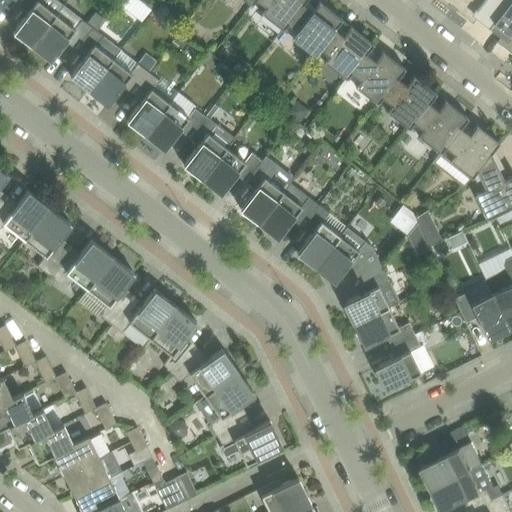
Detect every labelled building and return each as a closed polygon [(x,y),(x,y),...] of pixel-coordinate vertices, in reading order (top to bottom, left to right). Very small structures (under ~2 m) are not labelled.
[(29,11),(13,30),(32,45),(64,5),(57,0),(21,0),(19,3),(29,11)] [(261,11),(283,29),(285,27),(303,3),(306,0),(254,0),(251,4),(252,4),(253,2),(263,9),(261,11)] [(292,36),(314,53),(334,28),(342,18),(319,0),(319,1),(319,2),(312,11),(303,3),(285,27),(294,34),(292,36)] [(488,26),(489,27),(509,0),(459,0),(454,7),(469,19),(474,13),(489,25),(488,26)] [(511,0),(509,0),(489,27),(490,27),(491,26),(506,38),(501,44),(511,52),(511,0)] [(66,40),(76,47),(92,27),(87,23),(64,5),(32,45),(51,60),(66,40)] [(95,12),(87,23),(92,27),(101,16),(95,12)] [(101,16),(92,27),(97,30),(105,20),(101,16)] [(189,20),(182,28),(192,36),(195,31),(194,24),(189,20)] [(324,61),(346,78),(366,52),(374,42),(351,25),(350,26),(351,26),(344,35),(334,28),(314,53),(315,54),(316,51),(326,59),(324,61)] [(70,75),(88,90),(120,49),(97,30),(92,27),(76,47),(85,55),(70,75)] [(181,32),(174,40),(180,45),(185,45),(189,39),(181,32)] [(123,84),(132,92),(149,71),(138,63),(120,49),(88,90),(107,104),(123,84)] [(355,85),(377,102),(397,77),(405,67),(382,49),(381,50),(382,51),(375,60),(366,52),(346,78),(348,76),(357,83),(355,85)] [(146,52),(138,63),(149,71),(157,60),(146,52)] [(237,61),(232,68),(243,76),(248,69),(237,61)] [(126,119),(145,134),(170,102),(152,88),(159,79),(149,71),(132,92),(142,99),(126,119)] [(387,110),(409,127),(429,102),(436,92),(414,74),(413,75),(414,76),(407,85),(397,77),(377,102),(378,103),(379,101),(388,108),(387,110)] [(258,91),(249,102),(256,107),(264,96),(258,91)] [(418,135),(440,152),(460,126),(468,117),(445,99),(444,100),(445,100),(438,109),(429,102),(409,127),(411,125),(420,133),(418,135)] [(180,128),(189,136),(205,115),(195,107),(188,116),(170,102),(145,134),(164,149),(180,128)] [(183,163),(202,178),(227,146),(234,137),(205,115),(189,136),(199,143),(183,163)] [(450,159),(472,176),(491,152),(499,141),(477,123),(476,124),(477,125),(470,134),(460,126),(440,152),(441,152),(442,150),(451,157),(450,159)] [(236,173),(246,180),(262,160),(252,151),(245,160),(227,146),(202,178),(221,193),(236,173)] [(491,152),(472,176),(472,177),(474,175),(481,190),(475,193),(487,218),(496,214),(511,206),(511,174),(504,179),(491,152)] [(240,207),(259,222),(283,191),(265,177),(272,168),(262,160),(246,180),(255,188),(240,207)] [(0,205),(4,200),(0,196),(0,185),(9,174),(0,167),(0,205)] [(283,191),(259,222),(278,237),(293,217),(303,225),(319,204),(308,196),(290,182),(283,191)] [(0,227),(4,222),(25,239),(50,206),(28,189),(14,208),(4,200),(0,205),(0,227)] [(297,252),(315,267),(340,235),(322,221),(329,212),(319,204),(303,225),(312,232),(297,252)] [(403,204),(400,207),(418,221),(416,218),(413,211),(403,204)] [(38,265),(48,273),(67,249),(57,242),(72,223),(50,206),(25,239),(46,255),(38,265)] [(511,206),(510,207),(496,214),(501,225),(511,219),(511,206)] [(441,239),(427,211),(416,218),(418,221),(430,245),(441,239)] [(430,245),(418,221),(408,233),(417,253),(431,247),(430,245)] [(339,237),(315,267),(334,281),(350,261),(360,280),(369,275),(371,270),(382,265),(372,246),(365,240),(347,226),(340,235),(339,237)] [(67,249),(48,273),(49,274),(56,279),(59,282),(66,287),(74,277),(88,288),(113,256),(91,238),(77,257),(67,249)] [(506,268),(485,278),(492,292),(510,328),(511,326),(511,255),(506,259),(504,264),(506,268)] [(101,314),(111,323),(130,299),(120,291),(135,272),(113,256),(88,288),(108,304),(101,314)] [(365,291),(342,302),(353,324),(389,306),(399,301),(389,280),(382,265),(371,270),(369,275),(360,280),(365,291)] [(49,274),(44,280),(49,284),(50,285),(51,285),(56,279),(49,274)] [(467,292),(455,297),(458,303),(466,321),(477,316),(488,338),(510,328),(492,292),(485,278),(465,288),(467,292)] [(130,321),(151,337),(176,305),(154,288),(140,306),(130,299),(111,323),(122,331),(130,321)] [(164,364),(172,372),(193,351),(183,340),(198,322),(176,305),(151,337),(171,354),(164,364)] [(389,306),(353,324),(363,345),(386,334),(391,345),(415,333),(412,327),(409,321),(399,326),(389,306)] [(0,327),(0,340),(5,351),(15,345),(16,345),(6,324),(0,327)] [(415,333),(391,345),(397,356),(374,367),(385,389),(434,365),(423,342),(420,344),(415,333)] [(16,345),(15,345),(25,366),(35,361),(36,360),(26,340),(16,345)] [(190,373),(205,394),(239,370),(223,348),(204,361),(193,351),(172,372),(180,380),(190,373)] [(36,360),(35,361),(45,381),(45,382),(55,377),(56,376),(46,355),(36,360)] [(205,394),(195,402),(210,423),(211,424),(212,427),(216,434),(242,418),(236,407),(255,393),(239,370),(205,394)] [(56,376),(55,377),(65,397),(76,391),(66,371),(56,376)] [(0,377),(0,403),(13,397),(12,396),(9,388),(3,376),(0,377)] [(77,392),(75,392),(85,413),(86,413),(96,408),(97,407),(96,407),(86,386),(77,392)] [(0,428),(43,408),(33,387),(23,392),(0,403),(0,428)] [(97,407),(96,408),(106,428),(117,423),(106,402),(96,407),(97,407)] [(43,408),(7,425),(8,426),(11,433),(17,446),(27,441),(53,428),(53,427),(49,421),(43,408)] [(242,418),(216,434),(223,444),(221,445),(226,456),(239,449),(246,463),(283,445),(271,420),(249,430),(242,418)] [(53,428),(27,441),(38,461),(73,444),(63,423),(53,428)] [(211,424),(207,426),(213,436),(216,434),(212,427),(211,424)] [(126,431),(131,441),(142,435),(138,426),(126,431)] [(142,435),(131,441),(135,450),(147,444),(142,435)] [(73,444),(38,461),(38,462),(54,454),(64,474),(99,456),(89,436),(73,444)] [(461,446),(422,466),(433,487),(483,463),(473,441),(461,446)] [(64,474),(74,494),(109,477),(99,456),(64,474)] [(483,463),(433,487),(443,508),(465,498),(471,509),(493,497),(488,486),(494,483),(483,463)] [(157,465),(147,469),(153,481),(162,476),(157,465)] [(187,471),(176,476),(187,499),(198,494),(187,471)] [(163,476),(153,481),(159,492),(167,509),(176,504),(187,499),(176,476),(165,482),(163,476)] [(289,511),(311,502),(298,476),(261,494),(269,511),(267,511),(289,511)] [(89,511),(119,498),(109,477),(74,494),(82,511),(89,511)] [(505,511),(505,510),(511,507),(504,492),(493,497),(471,509),(472,511),(505,511)] [(89,511),(126,511),(121,500),(119,498),(89,511)]
